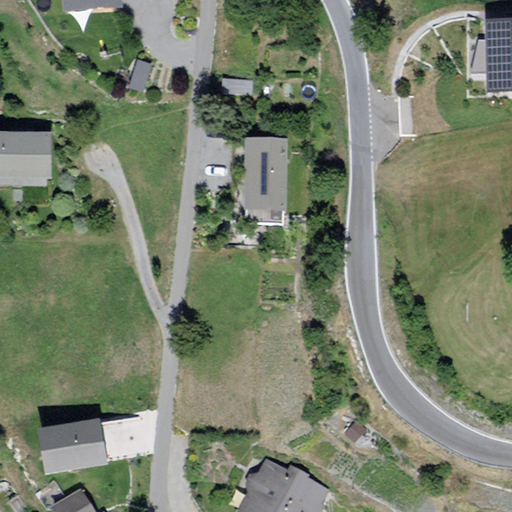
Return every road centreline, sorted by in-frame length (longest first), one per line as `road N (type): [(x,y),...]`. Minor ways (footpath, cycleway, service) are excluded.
road 1 (tertiary): [(334,0),(358,69),(363,276),(372,331),(392,377),(422,414),(475,448),(511,455)]
road 2 (residential): [(207,0),(173,391),(179,511)]
